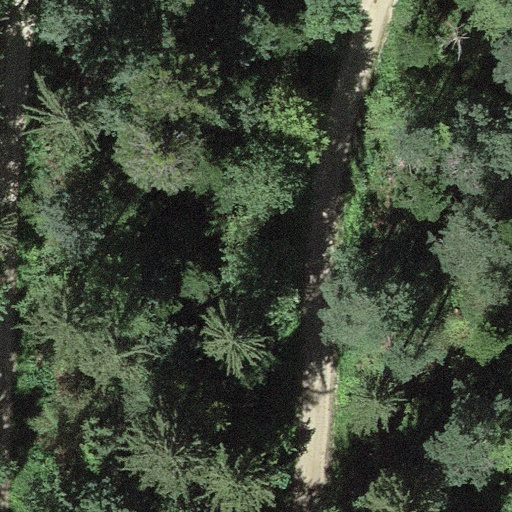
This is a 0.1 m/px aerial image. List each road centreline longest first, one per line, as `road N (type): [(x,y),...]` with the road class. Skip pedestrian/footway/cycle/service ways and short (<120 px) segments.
road 1 (track): [(371,0),(330,153),(268,511)]
road 2 (track): [(0,153),(13,0)]
